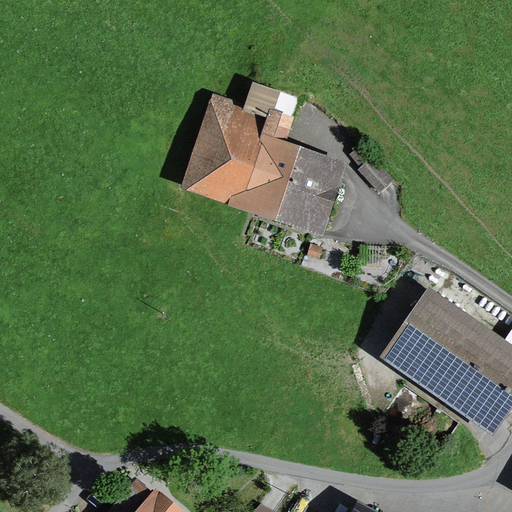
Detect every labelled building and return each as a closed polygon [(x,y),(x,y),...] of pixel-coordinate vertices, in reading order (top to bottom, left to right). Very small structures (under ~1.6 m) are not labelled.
[(329,167),(278,150),(289,119),(272,114),(270,118),(214,99),(187,178),(315,221),(329,179),(327,173),(329,167)] [(379,191),(391,180),(371,158),(359,169),(379,191)] [(393,355),(490,422),(511,390),(511,356),(431,300),(393,355)] [(113,511),(168,511),(136,485),(113,511)] [(276,511),(278,510),(260,500),(253,511),(276,511)]
